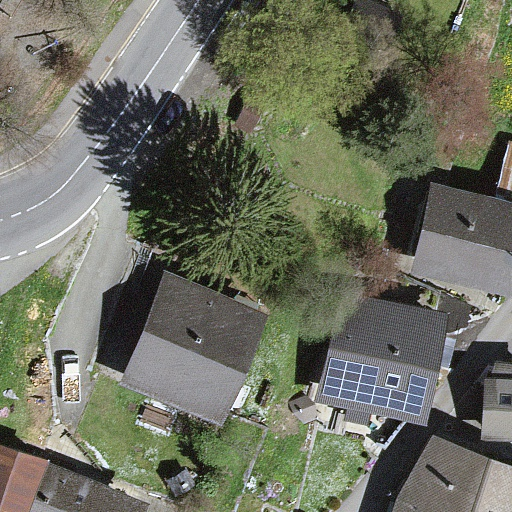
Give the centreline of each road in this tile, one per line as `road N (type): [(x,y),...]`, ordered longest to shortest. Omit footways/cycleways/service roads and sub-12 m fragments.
road 1 (tertiary): [(195,0),(90,151),(25,212),(0,221)]
road 2 (residential): [(511,324),(358,511)]
